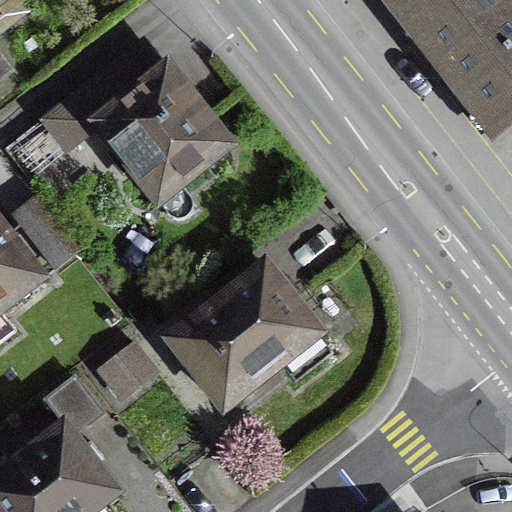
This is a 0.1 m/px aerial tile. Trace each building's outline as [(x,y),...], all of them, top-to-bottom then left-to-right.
[(392,0),(421,36),(466,0),(392,0)] [(495,133),(511,119),(511,11),(503,0),(466,0),(421,36),(419,38),(495,133)] [(0,81),(13,72),(0,55),(0,81)] [(175,220),(177,220),(180,221),(182,220),(184,220),(186,219),(188,217),(200,209),(190,196),(215,176),(207,165),(230,147),(167,68),(123,103),(101,75),(49,116),(73,146),(98,126),(168,215),(170,217),(171,218),(173,219),(175,220)] [(0,313),(43,279),(0,223),(0,313)] [(266,266),(171,340),(225,408),(319,334),(266,266)] [(135,347),(102,372),(121,396),(153,371),(135,347)] [(0,474),(0,511),(91,511),(116,493),(64,425),(0,474)]
